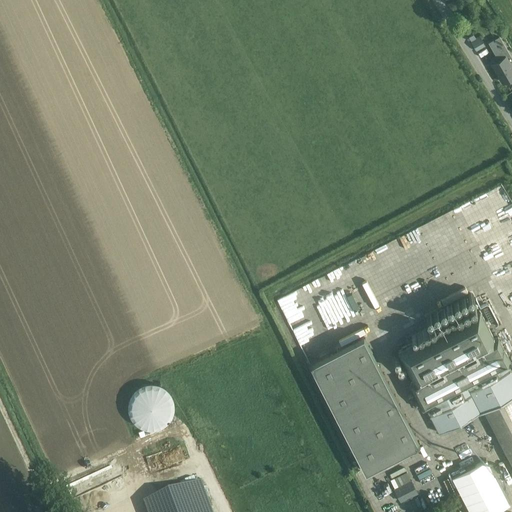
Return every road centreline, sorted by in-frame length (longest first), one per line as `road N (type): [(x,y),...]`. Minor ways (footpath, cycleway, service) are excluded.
road 1 (unknown): [(511,486),(488,440),(471,432),(424,434),(382,341),(480,296),(511,360)]
road 2 (track): [(113,458),(51,489),(41,484),(0,395)]
road 3 (unclassified): [(511,125),(435,0)]
